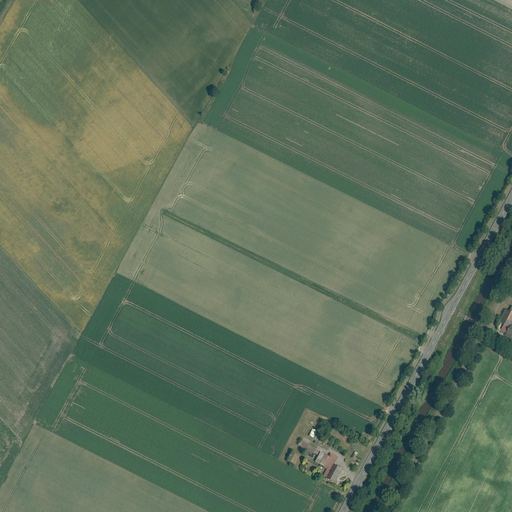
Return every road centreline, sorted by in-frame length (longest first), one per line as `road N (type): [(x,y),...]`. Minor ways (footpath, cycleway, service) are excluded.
road 1 (tertiary): [(342,511),(511,196)]
road 2 (unclassified): [(482,326),(382,511)]
